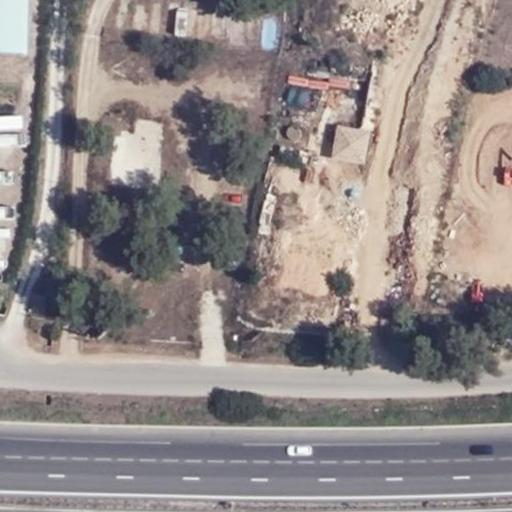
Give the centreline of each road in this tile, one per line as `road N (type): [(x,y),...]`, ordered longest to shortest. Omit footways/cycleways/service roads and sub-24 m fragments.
road 1 (residential): [(511,373),(193,384),(0,370)]
road 2 (motorway): [(511,465),(132,470),(0,462)]
